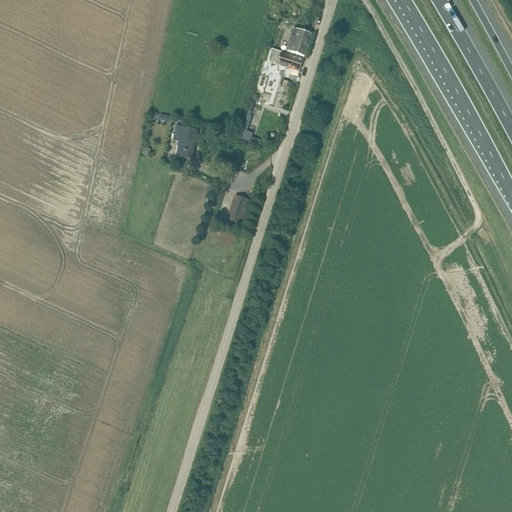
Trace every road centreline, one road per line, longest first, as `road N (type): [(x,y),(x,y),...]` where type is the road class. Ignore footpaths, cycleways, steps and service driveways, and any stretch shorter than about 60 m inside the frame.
road 1 (unclassified): [(170,511),(332,0)]
road 2 (motorway): [(402,0),(511,193)]
road 3 (motorway): [(511,129),(436,0)]
